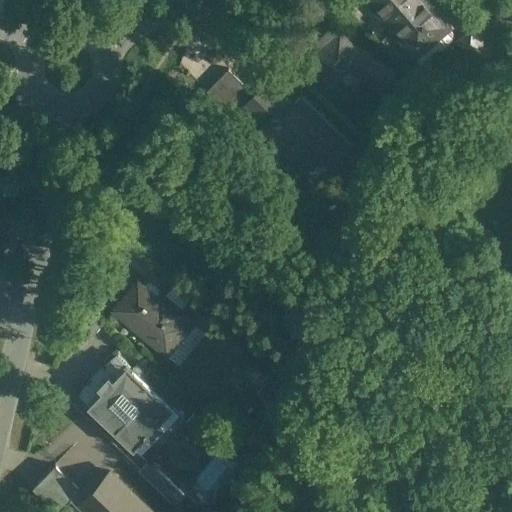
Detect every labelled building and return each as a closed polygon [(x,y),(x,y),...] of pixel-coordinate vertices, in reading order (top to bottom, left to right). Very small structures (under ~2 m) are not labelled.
[(453,34),(422,0),(370,0),(396,29),(399,25),(420,49),(445,28),(452,35),(453,34)] [(495,56),(471,29),(458,41),(481,68),(495,56)] [(340,33),(309,60),(330,84),(349,68),(368,81),(379,66),(356,51),(340,33)] [(229,68),(207,91),(226,109),(248,87),(229,68)] [(301,96),(293,104),(267,79),(240,107),(303,168),(320,151),(334,164),(352,146),(301,96)] [(162,294),(158,298),(138,281),(118,304),(132,317),(134,315),(155,333),(150,339),(167,353),(190,326),(179,317),(183,312),(162,294)] [(133,369),(119,383),(113,377),(102,389),(108,394),(94,409),(134,448),(147,433),(152,438),(163,426),(159,422),(173,408),(133,369)] [(293,397),(272,376),(258,390),(279,411),(293,397)] [(213,429),(196,412),(186,422),(204,439),(213,429)] [(213,429),(204,439),(212,447),(221,437),(213,429)] [(148,511),(153,508),(105,459),(78,486),(56,464),(42,477),(76,511),(148,511)] [(174,486),(148,461),(139,471),(165,496),(174,486)]
